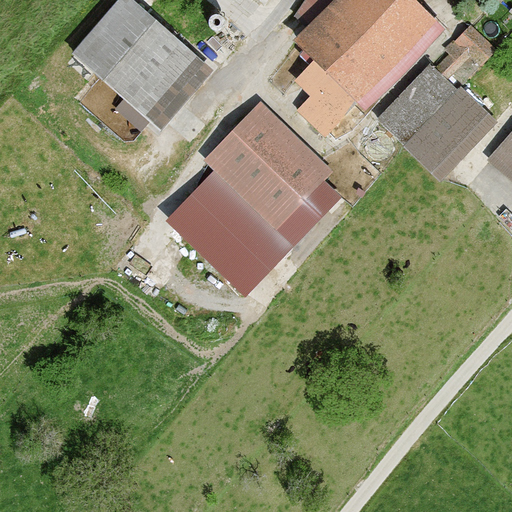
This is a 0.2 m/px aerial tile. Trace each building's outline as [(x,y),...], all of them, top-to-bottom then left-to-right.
[(133,0),(118,0),(72,54),(161,132),(214,70),(133,0)] [(300,113),(334,142),(369,102),(379,112),(458,28),(428,0),(347,0),(306,43),(324,60),(302,85),(315,97),(300,113)] [(212,32),(215,34),(218,34),(222,33),(224,31),(226,28),(226,24),(225,21),(223,18),(220,17),(216,16),(213,17),(210,20),(208,23),(208,26),(209,30),(212,32)] [(381,119),(446,180),(500,123),(452,78),(473,56),(485,69),(502,52),(474,24),(457,41),(461,45),(440,67),(435,62),(381,119)] [(333,172),(261,101),(203,161),(214,171),(165,222),(245,298),(342,197),(325,181),(333,172)] [(511,136),(492,158),(511,176),(511,136)] [(372,161),(377,163),(382,164),(387,162),(391,159),(393,154),(394,149),(392,144),(389,140),(384,137),(379,137),(374,139),(370,142),(368,147),(367,152),(369,157),(372,161)] [(167,263),(170,264),(174,265),(177,264),(180,261),(181,258),(182,255),(180,251),(178,249),(175,247),(172,247),(168,248),(166,250),(164,253),(164,257),(165,260),(167,263)] [(156,278),(159,280),(162,280),(166,279),(168,277),(170,273),(170,270),(169,267),(167,264),(164,262),(160,262),(157,263),(154,265),(153,269),(152,272),(153,275),(156,278)] [(143,294),(146,295),(149,295),(153,294),(155,292),(157,289),(157,286),(156,282),(154,280),(151,278),(147,278),(144,279),(141,281),(139,284),(139,288),(140,291),(143,294)]
